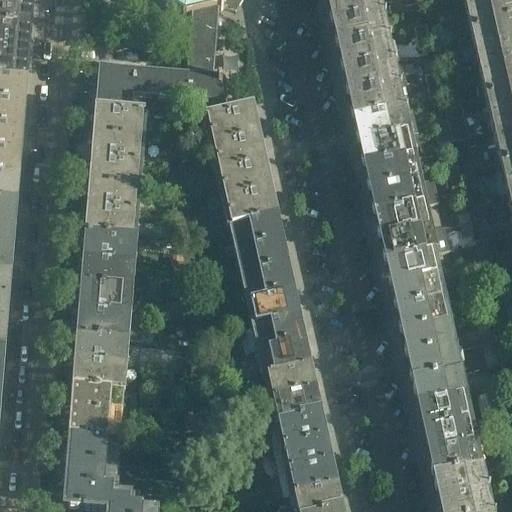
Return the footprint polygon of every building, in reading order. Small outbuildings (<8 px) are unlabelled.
[(31,3),(14,2),(2,1),(0,0),(0,54),(26,57),(31,3)] [(212,81),(215,39),(218,11),(220,14),(223,12),(222,10),(227,2),(238,9),(243,0),(150,0),(151,1),(152,0),(153,0),(182,18),(181,20),(184,21),(183,30),(181,56),(179,79),(171,78),(168,70),(164,70),(160,71),(159,77),(133,75),(128,74),(123,74),(101,72),(97,116),(130,119),(132,99),(203,105),(205,115),(224,111),(220,96),(219,88),(221,88),(220,81),(217,82),(212,81)] [(379,21),(374,0),(361,0),(329,7),(331,18),(329,21),(331,28),(334,29),(334,31),(379,21)] [(511,4),(511,0),(479,0),(463,4),(466,16),(470,15),(474,36),(511,27),(511,4)] [(384,45),(379,21),(334,31),(336,42),(334,44),(336,52),(339,53),(339,55),(384,45)] [(511,62),(511,27),(474,36),(479,57),(475,58),(478,70),(511,62)] [(427,35),(425,28),(414,30),(416,38),(427,35)] [(429,43),(427,35),(416,38),(417,46),(429,43)] [(390,69),(384,45),(339,55),(342,66),(340,68),(341,75),(344,77),(345,79),(390,69)] [(0,81),(24,83),(24,82),(25,70),(26,57),(0,54),(0,81)] [(511,97),(511,62),(478,70),(480,82),(484,81),(489,102),(511,97)] [(395,93),(390,69),(345,79),(347,89),(345,92),(347,99),(350,101),(350,103),(395,93)] [(437,83),(437,79),(436,75),(424,78),(426,86),(437,83)] [(0,105),(22,108),(22,106),(23,93),(24,83),(0,81),(0,105)] [(439,91),(437,83),(426,86),(428,93),(439,91)] [(400,116),(395,93),(350,103),(352,113),(350,116),(352,123),(355,125),(355,126),(400,116)] [(511,132),(511,97),(489,102),(494,123),(490,124),(492,136),(511,132)] [(0,130),(20,132),(20,130),(21,118),(22,108),(0,105),(0,130)] [(468,142),(460,109),(444,112),(445,119),(448,131),(451,142),(451,145),(468,142)] [(411,114),(400,116),(355,126),(358,137),(356,140),(357,147),(360,148),(361,150),(406,140),(415,138),(417,138),(411,114)] [(258,138),(256,129),(253,128),(250,115),(226,120),(207,124),(213,152),(256,142),(255,140),(258,138)] [(97,116),(96,128),(95,139),(95,141),(139,145),(141,120),(130,119),(97,116)] [(448,131),(445,119),(436,121),(438,133),(448,131)] [(180,137),(180,123),(167,122),(168,138),(180,137)] [(0,154),(18,156),(18,154),(19,142),(20,132),(0,130),(0,154)] [(451,142),(448,131),(438,133),(441,145),(451,142)] [(511,132),(492,136),(495,149),(499,148),(504,169),(511,166),(511,132)] [(181,150),(180,137),(168,138),(169,147),(169,151),(181,150)] [(415,138),(406,140),(361,150),(363,161),(361,163),(362,171),(365,172),(366,174),(411,164),(420,162),(415,138)] [(95,141),(95,144),(94,155),(93,165),(137,169),(139,145),(95,141)] [(263,164),(262,156),(259,155),(256,142),(213,152),(219,179),(262,169),(261,167),(263,164)] [(182,158),(181,150),(169,151),(170,164),(182,163),(182,158)] [(0,179),(16,181),(16,179),(17,166),(18,156),(0,154),(0,179)] [(183,176),(182,163),(170,164),(171,172),(171,177),(183,176)] [(416,188),(411,164),(366,174),(368,185),(366,187),(368,194),(371,196),(371,198),(416,188)] [(93,165),(92,177),(91,188),(91,190),(135,193),(137,169),(93,165)] [(459,178),(456,167),(446,169),(449,180),(459,178)] [(269,191),(268,183),(265,182),(262,169),(219,179),(225,205),(268,196),(267,194),(269,191)] [(184,186),(183,176),(171,177),(172,190),(184,189),(184,186)] [(461,190),(459,179),(459,178),(449,180),(452,192),(461,190)] [(0,203),(14,205),(14,203),(15,191),(16,181),(0,179),(0,203)] [(432,184),(416,188),(371,198),(373,208),(371,211),(373,218),(376,220),(376,222),(421,212),(437,208),(432,184)] [(185,203),(184,189),(172,190),(172,196),(173,203),(185,203)] [(91,190),(91,192),(90,203),(89,214),(133,218),(135,193),(91,190)] [(275,218),(273,210),(271,208),(268,196),(225,205),(231,232),(232,232),(274,223),(273,220),(275,218)] [(0,228),(12,229),(12,227),(13,215),(14,205),(0,203),(0,228)] [(186,214),(185,203),(173,203),(174,217),(186,216),(186,214)] [(481,210),(467,213),(469,223),(484,219),(481,210)] [(427,235),(421,212),(376,222),(379,232),(377,235),(378,242),(381,243),(382,245),(427,235)] [(89,214),(88,225),(87,236),(87,239),(131,242),(133,218),(89,214)] [(469,226),(467,215),(457,217),(460,228),(469,226)] [(187,229),(186,216),(174,217),(174,221),(174,230),(187,229)] [(281,243),(279,236),(276,234),(274,223),(232,232),(238,257),(279,247),(279,246),(281,243)] [(472,238),(469,226),(460,228),(462,240),(472,238)] [(0,252),(10,254),(10,252),(11,239),(12,229),(0,228),(0,252)] [(187,242),(187,229),(174,230),(176,246),(182,246),(182,243),(187,242)] [(442,232),(427,235),(382,245),(384,256),(382,259),(384,266),(387,267),(387,269),(430,260),(447,256),(442,232)] [(87,239),(87,241),(86,252),(85,264),(130,268),(132,242),(131,242),(87,239)] [(493,276),(485,242),(474,245),(475,249),(478,266),(480,274),(481,278),(493,276)] [(286,268),(285,260),(282,259),(279,247),(238,257),(243,281),(285,272),(284,270),(286,268)] [(194,266),(193,251),(182,252),(183,261),(183,267),(194,266)] [(0,277),(8,278),(8,276),(9,264),(10,254),(0,252),(0,277)] [(435,284),(430,260),(387,269),(389,280),(387,282),(389,289),(392,291),(392,293),(435,284)] [(183,271),(183,267),(183,261),(173,261),(174,272),(183,271)] [(128,293),(130,268),(85,264),(83,290),(128,293)] [(195,282),(194,266),(183,267),(183,271),(184,281),(184,282),(195,282)] [(480,274),(478,266),(467,268),(469,276),(480,274)] [(184,281),(183,271),(174,272),(175,281),(184,281)] [(292,292),(290,285),(287,284),(285,272),(243,281),(249,306),(290,297),(290,295),(292,292)] [(482,281),(481,278),(480,274),(469,276),(470,284),(482,281)] [(500,309),(493,276),(481,278),(482,281),(485,297),(488,311),(500,309)] [(0,301),(6,302),(6,300),(7,288),(8,278),(0,277),(0,301)] [(441,307),(435,284),(392,293),(395,304),(393,306),(394,313),(397,314),(398,317),(441,307)] [(126,319),(128,293),(83,290),(81,315),(126,319)] [(297,317),(296,310),(293,308),(290,297),(249,306),(254,331),(296,322),(295,320),(297,317)] [(197,318),(196,302),(186,303),(186,312),(187,319),(197,318)] [(446,331),(441,307),(398,317),(400,327),(398,330),(400,337),(403,339),(403,341),(446,331)] [(187,322),(187,319),(186,312),(177,313),(177,323),(187,322)] [(491,321),(489,313),(477,316),(479,324),(491,321)] [(124,344),(126,319),(81,315),(80,327),(77,329),(76,336),(79,338),(79,341),(124,344)] [(198,333),(197,318),(187,319),(187,322),(188,332),(188,334),(198,333)] [(492,329),(491,321),(479,324),(481,332),(492,329)] [(188,332),(187,322),(177,323),(178,333),(188,332)] [(303,342),(301,335),(298,333),(296,322),(254,331),(260,356),(301,347),(301,345),(303,342)] [(251,331),(242,333),(247,355),(256,353),(251,331)] [(451,355),(446,331),(403,341),(405,351),(403,354),(405,361),(408,362),(408,365),(451,355)] [(122,370),(124,344),(79,341),(78,343),(76,345),(75,352),(78,355),(77,366),(122,370)] [(511,375),(511,361),(508,342),(496,345),(500,361),(501,369),(503,377),(503,378),(511,375)] [(308,367),(307,360),(304,358),(301,347),(260,356),(265,381),(266,381),(307,372),(306,370),(308,367)] [(201,369),(200,354),(189,354),(190,364),(190,370),(201,369)] [(457,379),(451,355),(408,365),(411,375),(409,378),(410,385),(413,386),(414,388),(457,379)] [(190,370),(190,364),(180,365),(181,375),(190,374),(190,370)] [(120,396),(122,370),(77,366),(74,392),(119,395),(119,396),(120,396)] [(201,371),(201,369),(190,370),(190,374),(191,384),(191,385),(202,384),(201,371)] [(314,391),(312,384),(309,383),(307,372),(266,381),(271,405),(312,395),(312,393),(314,391)] [(191,384),(190,374),(181,375),(182,385),(191,384)] [(462,403),(457,379),(414,388),(414,390),(412,393),(414,400),(416,401),(419,412),(462,403)] [(121,445),(125,396),(120,396),(119,396),(119,395),(74,392),(72,427),(69,429),(68,436),(71,438),(71,440),(115,444),(116,444),(121,445)] [(319,415),(318,408),(315,407),(312,395),(271,405),(261,407),(266,431),(276,428),(317,420),(317,417),(319,415)] [(491,396),(475,400),(480,424),(497,420),(491,396)] [(205,408),(204,398),(192,399),(192,401),(193,409),(205,408)] [(467,426),(462,403),(419,412),(424,436),(467,426)] [(194,422),(193,410),(184,410),(183,422),(185,422),(194,423),(194,422)] [(323,443),(320,432),(323,429),(321,423),(318,421),(317,420),(276,428),(282,452),(323,443)] [(194,435),(194,423),(185,422),(184,435),(195,436),(194,435)] [(472,450),(467,426),(424,436),(429,460),(472,450)] [(207,444),(206,434),(194,435),(195,436),(195,445),(207,444)] [(111,493),(111,492),(113,470),(115,444),(71,440),(70,442),(68,444),(67,452),(69,454),(67,489),(111,493)] [(328,467),(323,443),(282,452),(287,476),(328,467)] [(208,454),(207,444),(195,445),(196,451),(196,454),(208,454)] [(478,474),(472,450),(429,460),(432,470),(430,473),(431,480),(434,481),(435,484),(478,474)] [(197,478),(197,471),(197,465),(187,465),(186,477),(188,477),(197,478)] [(333,491),(328,467),(287,476),(292,500),(333,491)] [(483,498),(478,474),(435,484),(435,486),(433,488),(435,495),(438,497),(440,507),(483,498)] [(198,491),(198,484),(197,478),(188,477),(187,490),(198,491)] [(211,493),(210,483),(198,484),(198,491),(199,494),(211,493)] [(153,511),(154,511),(137,510),(138,494),(128,493),(128,497),(116,496),(116,492),(111,492),(111,493),(67,489),(65,511),(81,511),(153,511)] [(338,511),(340,510),(339,504),(336,502),(333,491),(292,500),(294,511),(338,511)] [(211,503),(211,493),(199,494),(199,498),(199,503),(199,504),(211,503)] [(485,511),(483,498),(440,507),(440,511),(485,511)] [(199,511),(199,504),(199,503),(190,502),(189,511),(199,511)]
